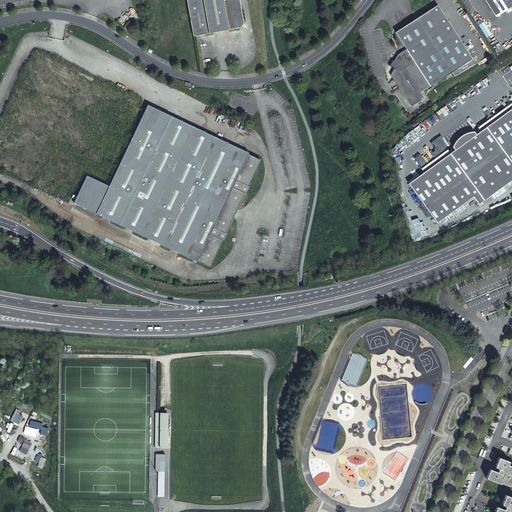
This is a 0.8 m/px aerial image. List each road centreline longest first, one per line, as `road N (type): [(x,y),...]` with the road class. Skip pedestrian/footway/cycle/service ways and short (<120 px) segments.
road 1 (residential): [(0,21),(76,18),(160,67),(234,82),(299,65),(366,0)]
road 2 (trunk): [(126,326),(316,308),(511,241)]
road 3 (trunk): [(344,290),(171,300),(115,281),(0,221)]
road 4 (trunk): [(344,290),(148,315),(0,300)]
road 5 (unknown): [(264,109),(283,115),(297,163),(288,261),(279,269),(270,261),(278,196)]
road 6 (unknown): [(58,43),(229,124)]
road 7 (tertiary): [(439,511),(511,348)]
road 8 (trunk): [(511,228),(344,290)]
road 9 (unknown): [(0,176),(123,240)]
road 10 (trunk): [(0,310),(126,326)]
road 11 (trunk): [(0,322),(126,326)]
